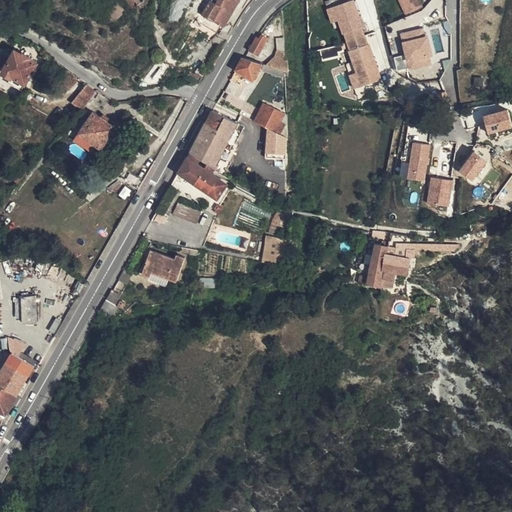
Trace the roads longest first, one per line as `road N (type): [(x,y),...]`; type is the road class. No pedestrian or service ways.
road 1 (primary): [(0,459),(205,97)]
road 2 (tertiary): [(205,97),(116,95),(38,37),(0,23)]
road 3 (unknown): [(455,0),(458,127),(511,170)]
road 4 (unknown): [(511,178),(474,247),(374,234)]
